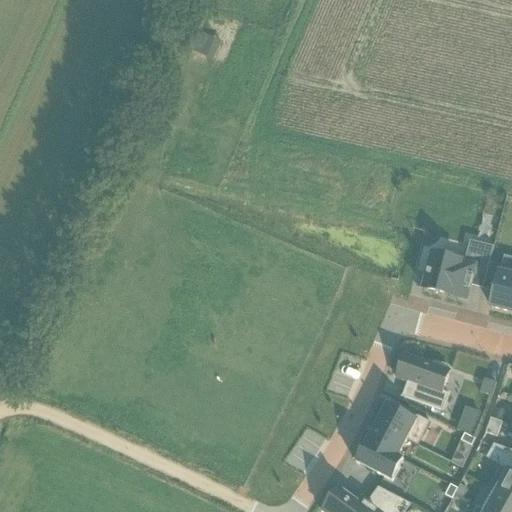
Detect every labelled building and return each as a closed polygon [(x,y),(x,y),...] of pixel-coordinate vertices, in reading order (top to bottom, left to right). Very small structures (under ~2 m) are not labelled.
[(473,202),(487,205),(490,192),(440,181),(434,206),(470,215),(473,202)] [(432,256),(423,291),(466,302),(475,270),(487,273),(493,249),(470,243),(464,264),(432,256)] [(511,278),(499,275),(490,309),(511,314),(511,315),(511,278)] [(405,357),(397,380),(408,384),(402,399),(444,414),(450,397),(443,394),(450,373),(446,371),(447,368),(435,364),(434,367),(405,357)] [(484,381),(479,394),(492,398),(496,385),(484,381)] [(407,441),(417,422),(386,407),(376,426),(407,441)] [(501,423),(505,413),(495,410),(492,420),(501,423)] [(496,438),(501,424),(490,420),(485,434),(496,438)] [(398,459),(407,441),(376,426),(367,443),(367,444),(397,459),(398,459)] [(464,436),(460,443),(471,448),(475,441),(464,436)] [(397,459),(367,444),(367,443),(366,442),(355,464),(392,483),(403,461),(398,459),(397,459)] [(511,460),(506,458),(489,490),(511,502),(511,460)] [(450,487),(444,497),(451,501),(454,497),(457,491),(450,487)] [(391,511),(400,501),(378,490),(370,501),(364,497),(359,502),(341,488),(325,509),(328,511),(391,511)] [(457,491),(454,497),(463,502),(467,493),(459,488),(457,491)] [(495,494),(485,511),(511,511),(511,502),(496,494),(495,494)]
